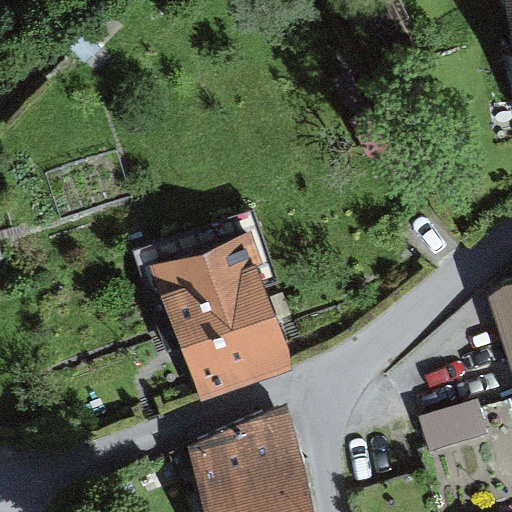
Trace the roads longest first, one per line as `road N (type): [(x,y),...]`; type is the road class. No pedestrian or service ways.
road 1 (residential): [(317,387),(264,410),(17,481)]
road 2 (unclassified): [(511,242),(317,387)]
road 3 (unclassified): [(317,387),(334,511)]
